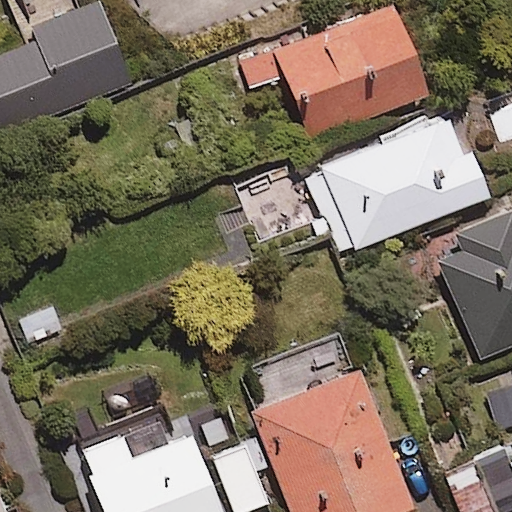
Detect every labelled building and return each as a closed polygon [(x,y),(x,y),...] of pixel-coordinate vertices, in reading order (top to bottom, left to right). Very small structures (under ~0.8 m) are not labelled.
[(12,0),(20,17),(26,31),(0,42),(0,109),(8,106),(16,123),(125,74),(92,0),(12,0)] [(421,83),(381,0),(351,0),(233,57),(246,84),(275,70),(308,137),(421,83)] [(449,137),(430,100),(298,166),(340,251),(479,181),(456,134),(449,137)] [(511,206),(509,208),(501,191),(444,219),(454,237),(428,250),(479,354),(511,338),(511,206)] [(371,511),(407,498),(351,357),(275,387),(244,400),(288,511),(371,511)] [(161,431),(153,411),(73,444),(102,511),(228,511),(264,497),(238,436),(196,455),(182,422),(161,431)] [(476,511),(511,496),(511,474),(496,437),(436,462),(457,511),(476,511)]
